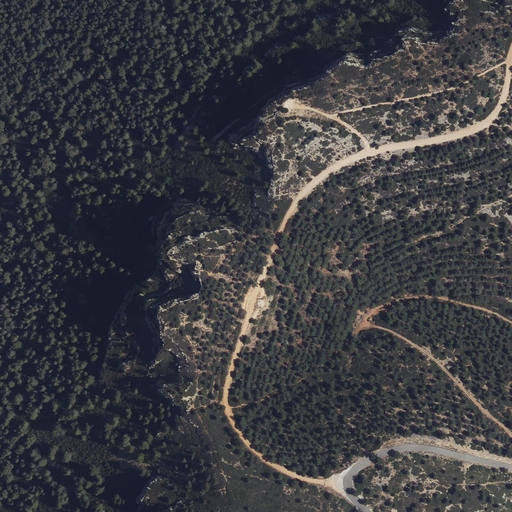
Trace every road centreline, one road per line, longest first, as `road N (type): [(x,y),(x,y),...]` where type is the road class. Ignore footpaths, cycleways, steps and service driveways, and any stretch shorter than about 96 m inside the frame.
road 1 (track): [(347,486),(268,463),(231,416),(224,396),(262,281),(287,221),(322,171),(478,128),(501,105),(511,56)]
road 2 (track): [(511,434),(433,356),(365,320),(411,295),(511,321)]
road 3 (unclassified): [(365,511),(348,489),(348,474),(392,450),(421,447),(511,466)]
